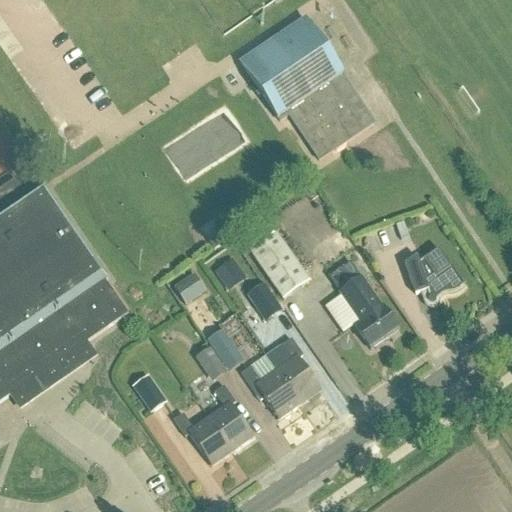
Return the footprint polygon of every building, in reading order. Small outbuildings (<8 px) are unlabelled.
[(341,78),(335,68),(305,23),(265,50),(240,67),(246,76),(280,125),(289,119),(319,164),(374,126),(341,78)] [(0,406),(11,399),(20,411),(84,367),(82,363),(91,357),(84,348),(128,318),(104,284),(107,282),(43,189),(27,200),(15,183),(0,193),(0,406)] [(222,230),(206,242),(212,250),(228,239),(222,230)] [(246,252),(281,301),(308,281),(274,232),(246,252)] [(429,309),(430,309),(432,309),(433,308),(434,308),(434,307),(435,305),(439,301),(442,299),(446,297),(451,297),(455,296),(459,293),(462,290),(462,291),(463,290),(438,253),(418,267),(416,262),(405,269),(415,299),(421,297),(422,301),(427,303),(427,304),(427,305),(427,306),(428,308),(429,309)] [(214,272),(228,292),(245,280),(231,261),(214,272)] [(198,279),(178,294),(190,310),(210,295),(198,279)] [(354,330),(370,354),(398,335),(379,307),(378,308),(360,282),(338,297),(358,326),(354,330)] [(246,296),(263,323),(280,311),(263,285),(246,296)] [(220,366),(226,374),(241,364),(220,333),(205,343),(209,350),(220,366)] [(275,375),(299,410),(320,395),(298,363),(302,360),(290,343),(281,350),(291,364),(275,375)] [(269,357),(258,364),(264,375),(276,367),(269,357)] [(263,403),(278,425),(299,410),(275,375),(260,386),(250,372),(240,378),(259,406),(263,403)] [(131,389),(149,416),(165,404),(148,378),(131,389)] [(208,422),(232,457),(253,442),(231,410),(235,407),(223,390),(213,397),(223,411),(208,422)] [(189,439),(211,471),(232,457),(208,422),(192,433),(182,418),(173,425),(185,442),(189,439)]
